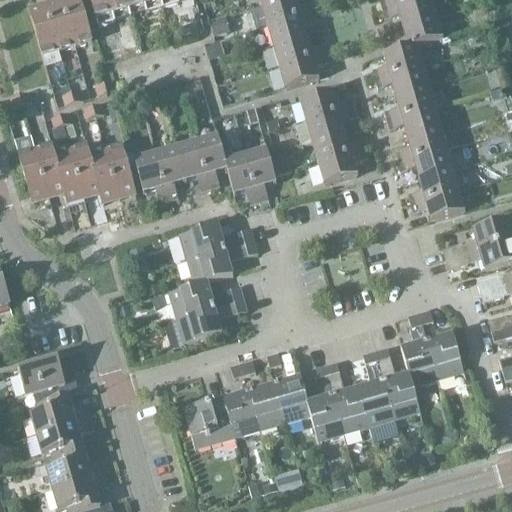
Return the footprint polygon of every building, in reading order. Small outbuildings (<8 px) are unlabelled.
[(65,0),(62,1),(76,50),(92,45),(79,0),(65,0)] [(125,0),(89,0),(98,29),(115,24),(114,18),(129,13),(125,0)] [(125,0),(129,13),(144,9),(146,15),(163,11),(160,0),(125,0)] [(160,0),(163,11),(180,6),(178,0),(160,0)] [(259,0),(262,9),(292,0),(259,0)] [(294,0),(292,0),(262,9),(268,30),(316,16),(313,7),(298,11),(294,0)] [(430,0),(394,0),(395,0),(380,5),(383,14),(430,0)] [(436,21),(430,0),(383,14),(385,23),(400,19),(404,30),(436,21)] [(45,5),(59,54),(76,50),(62,1),(45,5)] [(29,10),(41,52),(43,59),(59,54),(45,5),(29,10)] [(316,16),(268,30),(274,50),(306,41),(303,29),(318,25),(316,16)] [(417,49),(442,42),(436,21),(404,30),(407,42),(392,46),(394,55),(417,49)] [(306,41),(274,50),(280,71),(328,57),(325,48),(310,52),(306,41)] [(394,55),(384,58),(387,70),(372,74),(375,83),(423,70),(417,49),(394,55)] [(328,57),(280,71),(286,92),(318,83),(315,71),(330,67),(328,57)] [(396,100),(429,90),(423,70),(375,83),(377,93),(393,89),(396,100)] [(106,88),(95,91),(99,102),(110,99),(106,88)] [(435,111),(429,90),(396,100),(399,111),(384,116),(387,125),(435,111)] [(72,98),(75,108),(85,105),(82,95),(72,98)] [(333,95),(316,100),(301,104),(307,126),(354,112),(352,103),(336,107),(333,95)] [(20,99),(23,110),(32,107),(29,96),(20,99)] [(63,100),(66,110),(75,108),(72,98),(63,100)] [(10,102),(14,113),(23,110),(20,99),(10,102)] [(93,111),(97,122),(106,120),(103,108),(93,111)] [(87,125),(97,122),(93,111),(85,113),(87,125)] [(440,132),(435,111),(387,125),(390,134),(405,130),(408,141),(440,132)] [(354,112),(307,126),(296,129),(302,149),(313,146),(345,137),(342,125),(357,121),(354,112)] [(74,128),(71,117),(61,120),(64,131),(74,128)] [(61,120),(51,123),(55,134),(64,131),(61,120)] [(458,149),(452,129),(440,132),(408,141),(411,153),(396,157),(399,166),(446,153),(458,149)] [(345,137),(313,146),(319,167),(366,154),(364,144),(349,149),(345,137)] [(220,191),(216,176),(227,172),(225,165),(226,165),(218,140),(197,146),(211,193),(220,191)] [(211,193),(197,146),(176,152),(186,184),(197,181),(202,196),(211,193)] [(52,149),(35,154),(49,202),(65,198),(54,159),(55,159),(52,149)] [(87,149),(71,154),(85,203),(100,198),(89,159),(90,159),(87,149)] [(122,150),(106,155),(120,203),(136,199),(122,150)] [(176,152),(156,158),(169,205),(178,203),(174,188),(186,184),(176,152)] [(276,186),(271,168),(267,153),(246,159),(260,207),(269,204),(264,189),(276,186)] [(452,174),(446,153),(399,166),(402,176),(417,171),(420,183),(452,174)] [(35,154),(19,159),(33,207),(49,202),(35,154)] [(55,159),(54,159),(65,198),(68,208),(85,203),(71,154),(55,159)] [(366,154),(319,167),(325,188),(357,179),(354,167),(369,163),(366,154)] [(90,159),(89,159),(100,198),(103,208),(120,203),(106,155),(90,159)] [(169,205),(156,158),(134,164),(144,196),(156,193),(160,208),(169,205)] [(246,159),(226,165),(225,165),(227,172),(234,198),(246,194),(250,210),(260,207),(246,159)] [(458,194),(452,174),(420,183),(423,194),(408,199),(411,208),(458,194)] [(464,215),(458,194),(411,208),(413,217),(428,213),(432,225),(464,215)] [(473,234),(476,245),(443,254),(445,264),(511,244),(511,224),(510,225),(510,223),(473,234)] [(187,265),(255,245),(251,233),(222,241),(218,227),(179,239),(187,265)] [(511,244),(445,264),(448,275),(483,266),(485,274),(510,267),(510,266),(511,265),(511,244)] [(187,265),(194,290),(208,286),(233,279),(230,266),(258,258),(255,245),(187,265)] [(511,277),(498,281),(478,286),(481,296),(511,287),(511,265),(510,266),(510,267),(511,273),(511,277)] [(135,271),(137,279),(150,275),(147,267),(135,271)] [(0,311),(10,309),(0,275),(0,311)] [(169,297),(176,323),(244,303),(240,291),(212,299),(208,286),(194,290),(169,297)] [(511,287),(481,296),(484,308),(511,300),(511,287)] [(244,303),(176,323),(183,349),(223,338),(219,324),(248,316),(244,303)] [(430,313),(419,316),(423,332),(425,331),(433,329),(430,313)] [(415,348),(401,352),(408,378),(409,377),(413,391),(438,384),(427,345),(428,345),(425,331),(423,332),(419,316),(408,319),(408,321),(415,348)] [(511,319),(509,320),(488,326),(491,335),(511,329),(511,319)] [(511,329),(491,335),(494,347),(511,342),(511,329)] [(428,345),(427,345),(438,384),(464,377),(453,337),(428,345)] [(388,352),(375,356),(395,424),(421,417),(413,391),(409,377),(408,378),(396,381),(388,352)] [(278,356),(267,359),(270,373),(282,369),(278,356)] [(371,388),(358,392),(369,431),(395,424),(375,356),(363,359),(371,388)] [(65,388),(57,360),(18,371),(26,400),(34,397),(37,408),(68,399),(69,400),(79,397),(76,385),(65,388)] [(511,361),(501,365),(503,374),(511,371),(511,361)] [(252,364),(241,367),(245,380),(256,377),(252,364)] [(241,367),(230,370),(234,383),(245,380),(241,367)] [(337,367),(325,370),(344,438),(369,431),(358,392),(345,396),(337,367)] [(308,406),(307,406),(311,420),(318,446),(344,438),(325,370),(312,374),(320,403),(308,406)] [(506,385),(511,383),(511,371),(503,374),(506,385)] [(301,381),(275,388),(286,428),(311,420),(307,406),(308,406),(301,381)] [(275,388),(249,396),(261,435),(286,428),(275,388)] [(249,396),(223,403),(224,404),(233,438),(235,442),(261,435),(249,396)] [(68,399),(37,408),(39,416),(31,418),(37,438),(91,423),(88,411),(73,415),(69,400),(68,399)] [(211,407),(184,414),(195,454),(222,446),(235,442),(233,438),(224,404),(211,408),(211,407)] [(91,423),(37,438),(43,459),(51,456),(53,464),(84,455),(80,439),(95,435),(91,423)] [(47,474),(53,494),(107,478),(104,466),(89,471),(84,455),(53,464),(55,471),(47,474)] [(66,511),(67,511),(66,511),(94,511),(100,510),(96,495),(111,490),(107,478),(53,494),(58,511),(66,511)]
